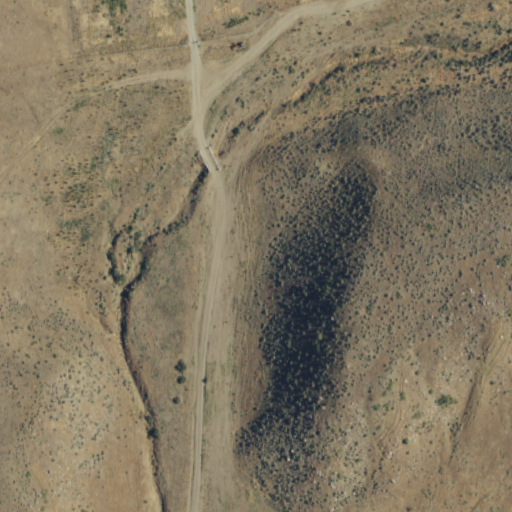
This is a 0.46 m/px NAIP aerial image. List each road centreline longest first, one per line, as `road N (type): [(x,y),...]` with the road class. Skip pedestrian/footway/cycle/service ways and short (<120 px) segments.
road 1 (track): [(363,0),(273,33),(195,116),(215,200),(183,511)]
road 2 (track): [(227,83),(151,75),(90,89),(52,113),(0,172)]
